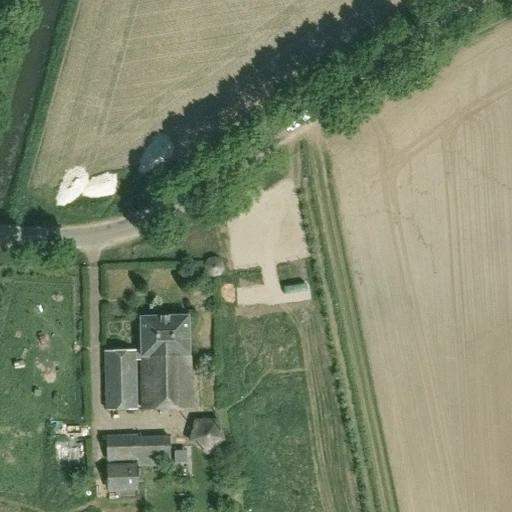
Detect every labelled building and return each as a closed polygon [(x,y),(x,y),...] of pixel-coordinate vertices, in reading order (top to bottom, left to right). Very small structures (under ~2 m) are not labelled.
[(208,261),(205,266),(207,274),(214,277),(218,276),(221,275),(225,268),(223,261),(217,257),(209,259),(208,261)] [(190,409),(189,317),(141,317),(141,351),(105,352),(106,410),(136,410),(135,360),(141,359),(142,410),(190,409)] [(138,414),(138,423),(103,422),(103,441),(161,442),(162,424),(153,424),(153,414),(138,414)] [(195,421),(188,441),(206,454),(225,440),(217,420),(195,421)] [(132,467),(108,468),(108,489),(132,488),(132,467)]
